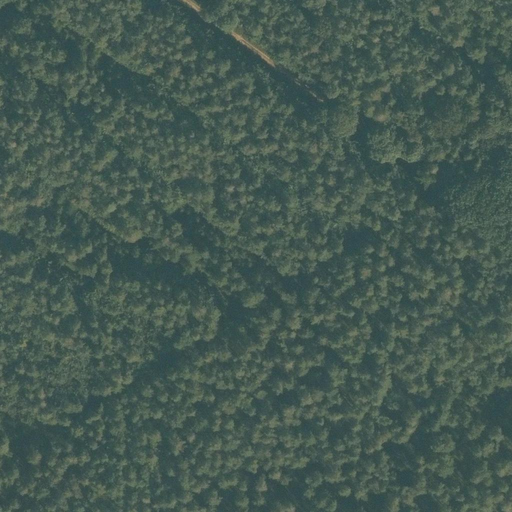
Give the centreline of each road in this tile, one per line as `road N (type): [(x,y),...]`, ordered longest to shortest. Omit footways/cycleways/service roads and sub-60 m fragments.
road 1 (track): [(0,449),(427,180)]
road 2 (track): [(427,180),(181,0)]
